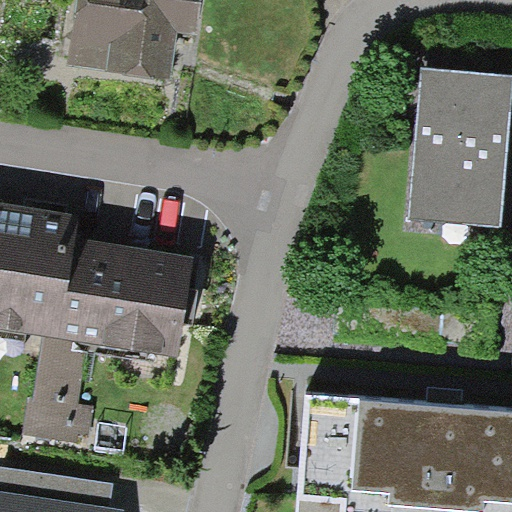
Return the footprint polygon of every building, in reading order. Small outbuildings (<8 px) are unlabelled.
[(77,0),(69,68),(171,81),(178,27),(199,30),(203,0),(77,0)] [(410,216),(499,224),(511,82),(511,79),(423,71),(410,216)] [(105,359),(178,370),(194,254),(73,236),(76,211),(0,200),(0,336),(42,342),(29,431),(93,440),(105,359)] [(511,511),(511,415),(452,410),(309,399),(300,511),(511,511)] [(0,511),(76,511),(0,502),(0,511)]
